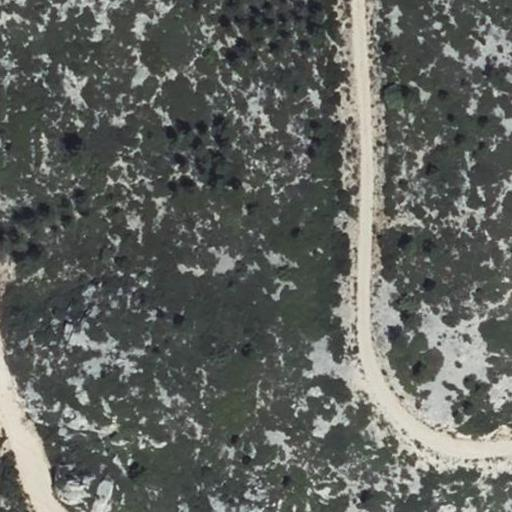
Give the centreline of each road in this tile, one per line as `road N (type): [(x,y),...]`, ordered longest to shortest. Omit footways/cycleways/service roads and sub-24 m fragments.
road 1 (track): [(511,451),(460,456),(402,424),(371,363),(357,0)]
road 2 (track): [(0,393),(58,511)]
